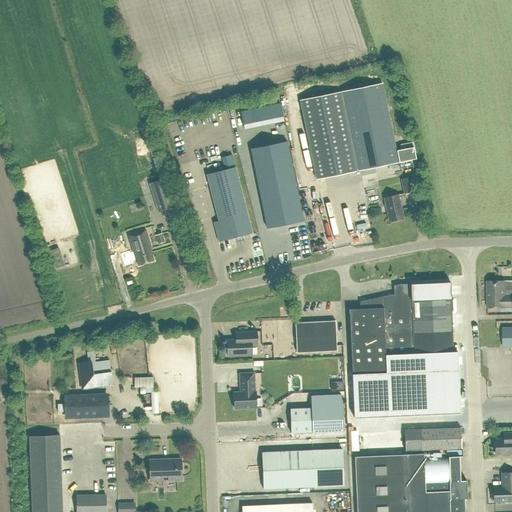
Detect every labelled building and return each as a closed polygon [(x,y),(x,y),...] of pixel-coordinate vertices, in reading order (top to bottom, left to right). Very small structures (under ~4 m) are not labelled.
[(339,91),(357,170),(397,161),(379,82),(339,91)] [(338,92),(298,101),(316,179),(356,170),(338,92)] [(283,121),(279,104),(239,112),(243,129),(283,121)] [(175,149),(181,148),(178,130),(172,131),(175,149)] [(287,142),(251,149),(267,228),(303,221),(287,142)] [(242,182),(243,188),(254,187),(250,165),(241,166),(244,182),(242,182)] [(235,167),(206,174),(218,221),(213,222),(218,242),(252,233),(235,167)] [(412,177),(401,179),(404,194),(415,191),(412,177)] [(165,178),(149,183),(158,212),(174,207),(165,178)] [(389,221),(403,217),(398,195),(384,198),(389,221)] [(139,265),(153,261),(150,248),(151,248),(145,230),(128,235),(133,252),(135,252),(139,265)] [(162,233),(155,235),(158,244),(164,242),(162,233)] [(52,249),(59,265),(66,262),(59,246),(52,249)] [(505,281),(487,281),(487,308),(505,308),(505,306),(511,306),(511,296),(505,297),(505,281)] [(360,309),(348,309),(351,374),(354,418),(460,414),(457,351),(452,351),(450,282),(410,284),(411,294),(404,294),(402,284),(401,284),(402,287),(396,288),(396,294),(360,302),(360,309)] [(296,353),(331,352),(331,355),(335,355),(335,351),(337,351),(336,320),(295,322),(296,353)] [(511,327),(503,328),(503,348),(511,347),(511,327)] [(251,346),(257,346),(257,331),(235,332),(235,339),(227,340),(228,357),(252,356),(251,346)] [(90,357),(100,355),(99,348),(88,350),(90,357)] [(109,360),(92,362),(94,374),(111,371),(109,360)] [(234,409),(256,408),(256,392),(255,392),(254,373),(239,374),(240,392),(233,393),(234,409)] [(148,386),(154,386),(154,374),(136,374),(136,384),(148,384),(148,386)] [(66,397),(66,418),(107,416),(106,394),(85,395),(85,397),(66,397)] [(311,408),(290,409),(291,433),(342,431),(341,395),(311,396),(311,408)] [(449,429),(420,430),(404,430),(405,450),(461,448),(460,428),(459,428),(459,419),(448,419),(449,429)] [(511,432),(503,433),(503,439),(495,440),(495,455),(511,453),(511,432)] [(31,511),(61,511),(59,436),(29,437),(31,511)] [(344,486),(342,449),(262,453),(263,489),(344,486)] [(464,511),(464,499),(467,499),(466,481),(463,481),(462,456),(424,458),(424,453),(354,456),(357,511),(464,511)] [(150,481),(182,480),(181,459),(149,460),(150,481)] [(493,502),(511,500),(511,472),(501,473),(502,487),(493,488),(493,502)] [(76,511),(106,511),(106,495),(77,496),(76,511)] [(312,511),(312,503),(242,506),(242,511),(312,511)]
